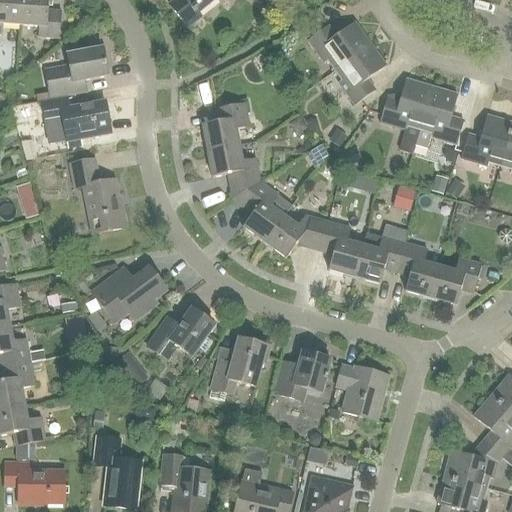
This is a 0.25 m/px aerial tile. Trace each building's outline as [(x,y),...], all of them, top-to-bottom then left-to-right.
[(20,27),(22,0),(0,0),(0,35),(1,36),(2,25),(20,27)] [(59,40),(61,12),(48,11),(48,0),(22,0),(20,27),(38,28),(38,39),(59,40)] [(176,0),(169,6),(187,29),(201,17),(196,11),(210,0),(176,0)] [(335,72),(370,46),(354,24),(336,38),(328,27),(308,42),(324,65),(328,62),(335,72)] [(368,81),(386,68),(370,46),(335,72),(342,81),(338,84),(355,107),(375,92),(368,81)] [(103,57),(106,56),(104,47),(90,49),(91,52),(67,56),(69,67),(45,72),(50,100),(86,93),(84,82),(107,78),(103,57)] [(419,131),(432,89),(406,81),(399,103),(387,100),(380,124),(407,132),(408,128),(419,131)] [(457,146),(464,122),(451,118),(457,97),(432,89),(419,131),(415,147),(427,150),(431,139),(457,146)] [(46,92),(35,95),(36,103),(48,100),(46,92)] [(66,143),(111,135),(105,103),(69,110),(67,98),(41,103),(45,121),(62,118),(66,143)] [(207,153),(239,147),(236,131),(249,129),(246,115),(249,115),(247,101),(215,107),(218,124),(202,127),(207,153)] [(501,167),(511,127),(511,124),(487,118),(480,139),(468,136),(461,160),(488,168),(489,164),(501,167)] [(511,174),(511,127),(501,167),(511,171),(511,175),(511,174)] [(336,131),(328,142),(339,149),(347,138),(336,131)] [(233,201),(260,184),(255,160),(242,163),(239,147),(207,153),(212,179),(228,176),(233,201)] [(92,236),(125,230),(121,206),(119,206),(115,182),(99,185),(94,161),(70,166),(75,190),(83,188),(92,236)] [(366,180),(363,192),(374,195),(377,183),(366,180)] [(432,187),(430,193),(443,196),(446,186),(446,185),(433,182),(432,187)] [(265,244),(284,218),(271,209),(279,198),(260,184),(233,201),(253,216),(243,228),(265,244)] [(452,184),(446,194),(456,201),(458,198),(463,192),(452,184)] [(414,193),(398,188),(392,209),(408,213),(414,193)] [(279,198),(271,209),(284,218),(292,207),(279,198)] [(33,203),(20,207),(25,221),(38,216),(33,203)] [(320,253),(327,224),(304,218),(297,228),(284,218),(265,244),(286,260),(296,246),(320,253)] [(353,279),(362,248),(347,244),(351,230),(327,224),(320,253),(333,256),(328,272),(353,279)] [(384,227),(381,239),(366,235),(362,248),(353,279),(379,286),(383,270),(396,274),(404,245),(407,234),(384,227)] [(499,234),(497,239),(499,244),(504,246),(510,244),(511,239),(510,234),(504,231),(499,234)] [(430,300),(439,269),(424,265),(427,252),(404,245),(396,274),(409,277),(404,293),(430,300)] [(456,307),(460,292),(473,295),(481,267),(458,260),(454,273),(439,269),(430,300),(456,307)] [(154,301),(165,292),(149,270),(133,282),(124,270),(92,294),(114,324),(128,314),(134,322),(157,305),(154,301)] [(489,273),(487,282),(497,284),(499,275),(489,273)] [(0,329),(9,328),(6,312),(20,309),(15,286),(0,288),(0,329)] [(76,304),(60,306),(62,315),(77,313),(76,304)] [(192,358),(214,327),(191,311),(180,327),(168,319),(147,348),(168,363),(178,348),(192,358)] [(81,319),(64,322),(66,338),(84,335),(81,319)] [(0,364),(1,370),(30,364),(26,341),(12,343),(9,328),(0,329),(0,364)] [(265,365),(270,346),(251,340),(250,343),(238,340),(231,366),(218,362),(210,391),(224,395),(232,397),(236,384),(255,389),(262,364),(265,365)] [(321,395),(330,362),(301,354),(297,368),(283,364),(274,395),(302,403),(305,390),(321,395)] [(148,380),(128,355),(116,364),(136,389),(148,380)] [(0,410),(24,406),(21,390),(35,388),(30,364),(1,370),(3,383),(0,383),(0,410)] [(376,423),(388,378),(354,369),(354,370),(341,366),(335,388),(348,392),(342,414),(376,423)] [(511,380),(508,377),(491,398),(511,415),(511,380)] [(210,391),(209,398),(223,402),(224,395),(210,391)] [(511,415),(491,398),(473,418),(491,433),(483,443),(501,459),(511,468),(511,451),(510,449),(511,446),(511,415)] [(35,445),(45,443),(40,419),(27,422),(24,406),(0,410),(0,437),(13,435),(16,448),(35,445)] [(95,413),(93,429),(102,430),(104,414),(95,413)] [(162,435),(161,448),(164,448),(174,449),(175,437),(174,436),(162,435)] [(308,438),(308,446),(315,450),(322,447),(322,439),(315,435),(308,438)] [(135,511),(141,463),(118,461),(120,441),(97,439),(94,467),(108,469),(104,507),(135,511)] [(511,468),(501,459),(483,443),(474,453),(473,459),(450,453),(444,479),(486,491),(489,479),(493,480),(497,464),(501,460),(511,468)] [(35,445),(16,448),(16,461),(35,461),(35,445)] [(204,511),(209,477),(189,474),(190,460),(163,457),(160,487),(174,488),(171,511),(204,511)] [(64,505),(65,473),(28,473),(28,465),(5,464),(4,489),(18,489),(18,507),(34,507),(34,505),(64,505)] [(347,511),(353,487),(312,478),(304,511),(349,511),(347,511)] [(483,502),(486,491),(444,479),(437,506),(459,511),(458,511),(484,511),(487,503),(483,502)] [(241,483),(234,511),(289,511),(293,495),(241,483)]
